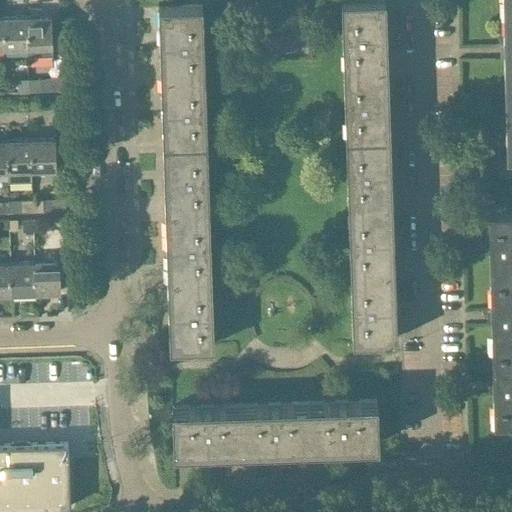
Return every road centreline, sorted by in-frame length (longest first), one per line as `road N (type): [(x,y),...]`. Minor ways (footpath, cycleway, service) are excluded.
road 1 (residential): [(432,486),(421,0)]
road 2 (unclassified): [(109,330),(103,0)]
road 3 (unclassified): [(432,486),(130,508)]
road 4 (unclassified): [(130,508),(109,330)]
